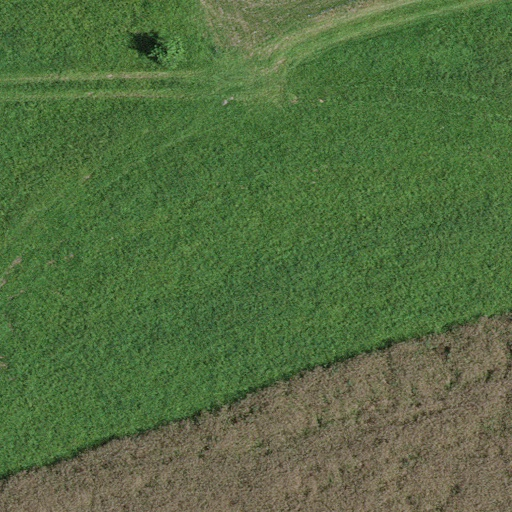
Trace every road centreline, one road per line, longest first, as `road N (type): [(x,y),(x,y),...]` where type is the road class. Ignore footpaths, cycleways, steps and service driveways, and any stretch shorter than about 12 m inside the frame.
road 1 (track): [(0,285),(19,257),(118,175),(382,33),(490,0)]
road 2 (track): [(254,101),(511,128)]
